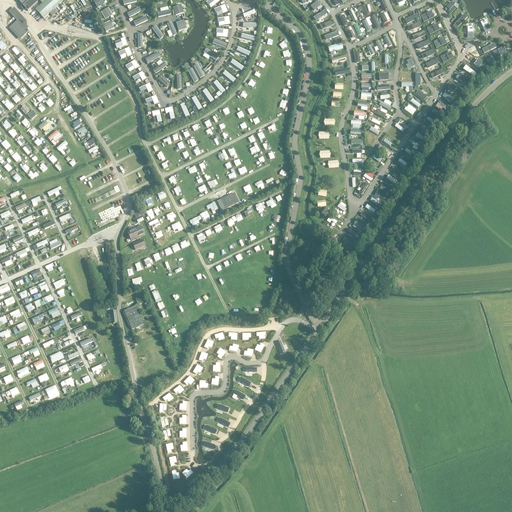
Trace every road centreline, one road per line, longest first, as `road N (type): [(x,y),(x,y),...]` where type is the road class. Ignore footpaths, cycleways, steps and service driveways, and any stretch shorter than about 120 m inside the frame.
road 1 (unclassified): [(169,511),(254,421),(479,98),(511,71)]
road 2 (unclassified): [(167,511),(119,312),(126,194),(11,0)]
